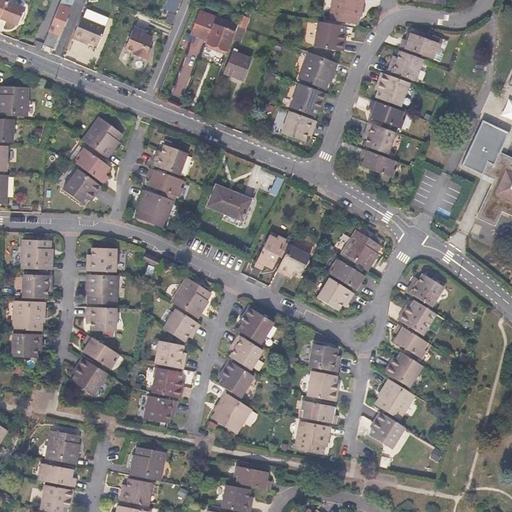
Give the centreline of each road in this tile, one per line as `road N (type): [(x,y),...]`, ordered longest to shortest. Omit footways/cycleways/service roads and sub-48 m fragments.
road 1 (residential): [(317,178),(146,106)]
road 2 (residential): [(317,178),(364,54),(390,17)]
road 3 (residential): [(192,433),(207,348),(235,282)]
road 4 (residential): [(53,383),(70,306),(74,227)]
road 5 (residential): [(146,106),(0,47)]
road 6 (residential): [(116,229),(235,282)]
road 7 (residential): [(344,472),(368,347)]
road 8 (residential): [(146,106),(116,229)]
road 9 (residential): [(511,307),(415,233)]
